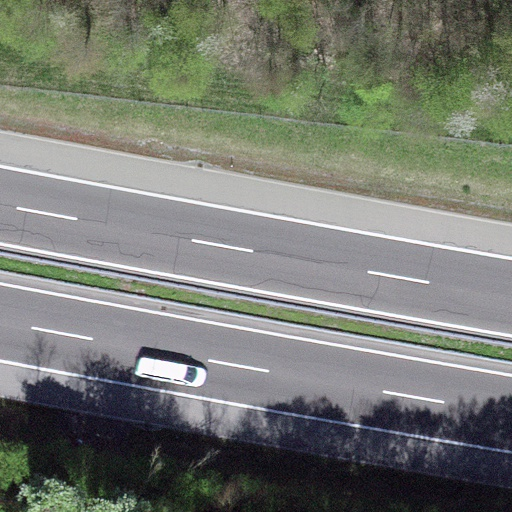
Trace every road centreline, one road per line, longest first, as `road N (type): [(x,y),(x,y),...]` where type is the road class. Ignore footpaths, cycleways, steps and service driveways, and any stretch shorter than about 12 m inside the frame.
road 1 (motorway): [(511,296),(0,204)]
road 2 (motorway): [(0,321),(511,413)]
